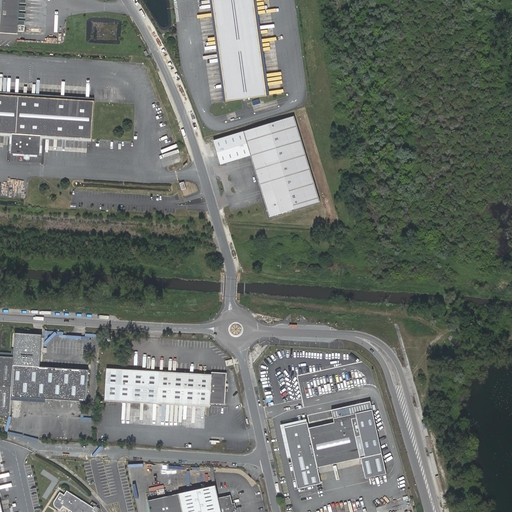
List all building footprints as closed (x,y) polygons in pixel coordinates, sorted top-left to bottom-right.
[(20,0),(0,0),(0,33),(18,34),(20,0)] [(252,0),(212,0),(226,102),(265,97),(252,0)] [(94,101),(0,94),(0,133),(18,135),(16,154),(45,156),(46,136),(92,140),(94,101)] [(295,119),(244,133),(268,219),(319,205),(295,119)] [(221,165),(251,157),(244,133),(214,141),(221,165)] [(13,197),(27,197),(27,188),(14,187),(13,197)] [(28,394),(39,395),(40,365),(30,365),(30,361),(31,336),(15,335),(14,357),(0,356),(0,414),(10,415),(11,393),(28,394)] [(39,395),(88,398),(90,368),(40,365),(39,395)] [(212,375),(107,369),(106,400),(210,406),(210,403),(225,404),(226,373),(212,372),(212,375)] [(309,424),(286,429),(298,489),(321,485),(318,469),(361,460),(365,480),(386,476),(371,404),(332,412),(335,424),(310,430),(309,424)] [(218,499),(216,486),(178,495),(149,501),(151,511),(233,511),(230,496),(218,499)] [(64,495),(60,493),(54,501),(54,503),(54,505),(55,506),(56,508),(58,510),(60,511),(62,507),(69,511),(93,511),(95,510),(66,491),(64,495)]
